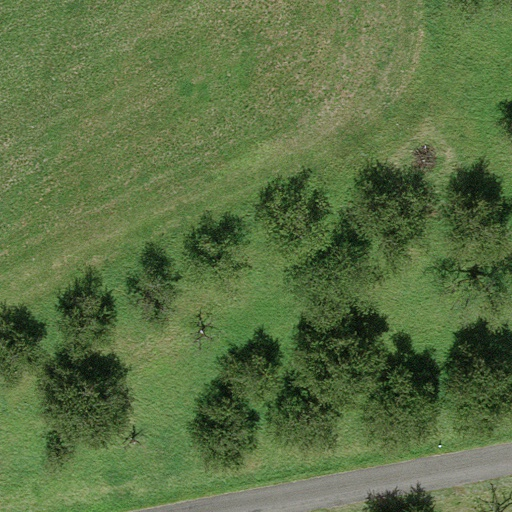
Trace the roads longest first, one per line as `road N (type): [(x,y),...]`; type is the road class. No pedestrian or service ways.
road 1 (track): [(429,0),(408,91),(353,136),(0,308)]
road 2 (unclassified): [(232,511),(511,459)]
